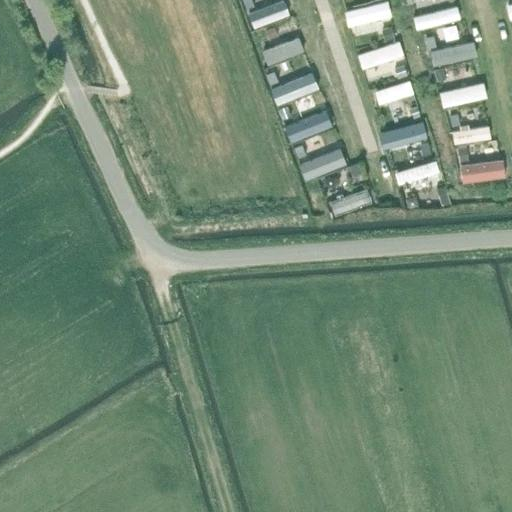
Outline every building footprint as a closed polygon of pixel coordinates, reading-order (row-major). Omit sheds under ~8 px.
[(354,20),(377,18),(375,0),(337,4),(339,21),(354,19),(354,20)] [(511,0),(496,0),(494,0),(497,16),(511,13),(511,0)] [(403,24),(447,19),(446,4),(401,10),(403,24)] [(283,10),(270,15),(276,31),(289,26),(283,10)] [(273,27),(264,31),(268,41),(278,37),(273,27)] [(382,30),(385,41),(393,38),(390,28),(382,30)] [(433,36),(425,38),(428,48),(436,47),(433,36)] [(295,58),(297,66),(309,62),(306,54),(295,58)] [(401,67),(394,70),(398,79),(404,77),(401,67)] [(445,79),(441,68),(433,70),(436,82),(445,79)] [(273,72),(265,75),(269,85),(277,82),(273,72)] [(440,97),(467,93),(465,80),(438,84),(440,97)] [(298,115),(306,112),(301,101),(294,104),(298,115)] [(287,106),(278,110),(282,120),(291,117),(287,106)] [(447,110),(451,126),(458,124),(455,108),(447,110)] [(418,117),(416,109),(408,111),(410,119),(418,117)] [(342,145),(313,154),(317,167),(346,158),(342,145)] [(431,155),(427,145),(420,148),(423,158),(431,155)] [(301,146),(293,149),(297,159),(305,156),(301,146)] [(467,158),(465,146),(456,148),(458,159),(467,158)] [(358,165),(348,168),(354,181),(363,178),(358,165)] [(388,177),(377,180),(380,188),(390,185),(388,177)] [(353,185),(317,197),(321,209),(357,197),(353,185)] [(449,206),(443,187),(435,189),(441,208),(449,206)]
